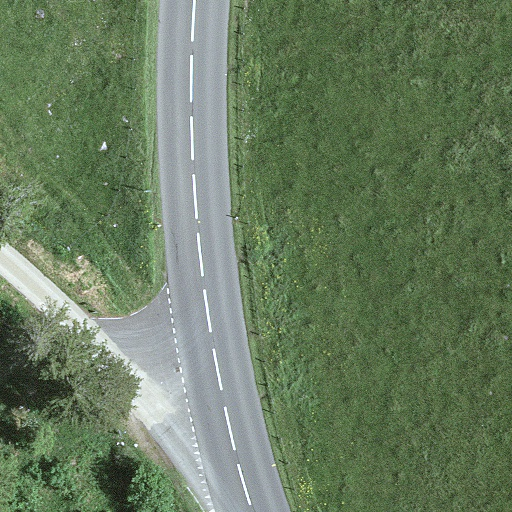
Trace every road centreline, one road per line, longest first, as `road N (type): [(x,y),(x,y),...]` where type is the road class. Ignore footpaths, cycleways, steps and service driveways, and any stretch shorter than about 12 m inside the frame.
road 1 (secondary): [(194,0),(193,149),(231,435)]
road 2 (unclassified): [(0,257),(145,391),(191,423),(231,435)]
